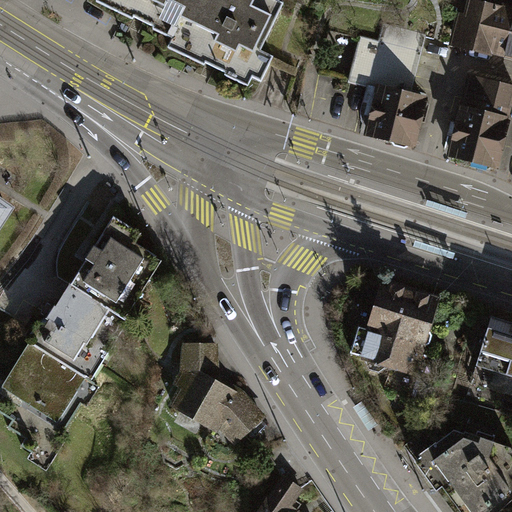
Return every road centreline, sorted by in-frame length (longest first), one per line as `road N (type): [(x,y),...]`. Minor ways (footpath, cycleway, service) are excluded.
road 1 (tertiary): [(511,215),(239,128)]
road 2 (secondary): [(239,128),(141,87),(0,7)]
road 3 (secondary): [(78,102),(202,265)]
road 4 (secondary): [(279,361),(220,180)]
road 5 (secondary): [(386,511),(279,361)]
road 6 (tertiary): [(339,233),(511,289)]
road 7 (tertiary): [(78,102),(220,180)]
road 8 (tertiary): [(279,361),(287,272),(339,233)]
road 9 (tertiary): [(220,180),(282,215),(339,233)]
road 10 (secondary): [(202,265),(242,332),(279,361)]
